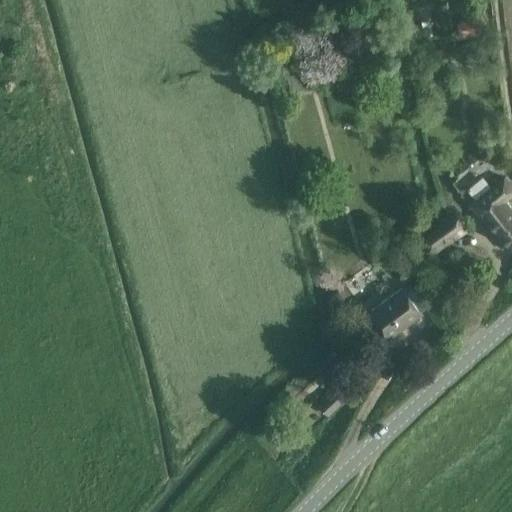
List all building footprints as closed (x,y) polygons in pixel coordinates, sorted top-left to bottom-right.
[(466,2),(456,4),(458,13),(468,11),(466,2)] [(460,36),(484,31),(481,17),(457,22),(460,36)] [(429,20),(421,22),(425,37),(433,35),(429,20)] [(296,46),(287,50),(293,65),(302,62),(296,46)] [(307,73),(294,77),(288,78),(291,93),(311,88),(307,73)] [(511,193),(511,188),(503,178),(470,206),(508,251),(511,248),(511,212),(503,201),(511,193)] [(434,252),(467,228),(453,209),(420,233),(434,252)] [(432,253),(414,266),(422,276),(439,263),(432,253)] [(387,287),(398,280),(387,267),(377,274),(387,287)] [(389,337),(421,314),(402,288),(370,311),(389,337)] [(328,415),(347,397),(337,387),(318,405),(328,415)]
